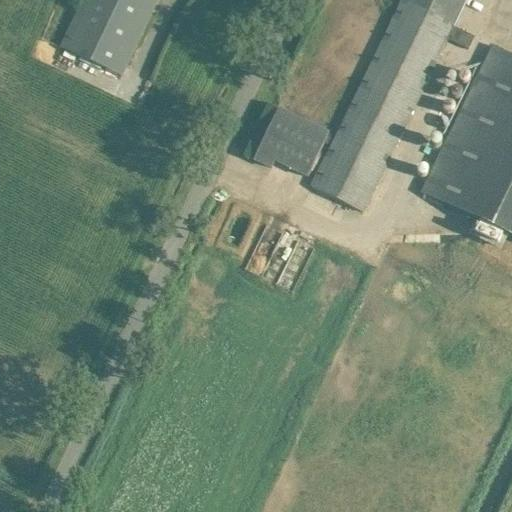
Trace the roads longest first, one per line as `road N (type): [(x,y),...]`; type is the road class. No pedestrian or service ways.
road 1 (unclassified): [(49,511),(295,0)]
road 2 (unknown): [(222,150),(320,204),(347,213),(378,210),(487,36)]
